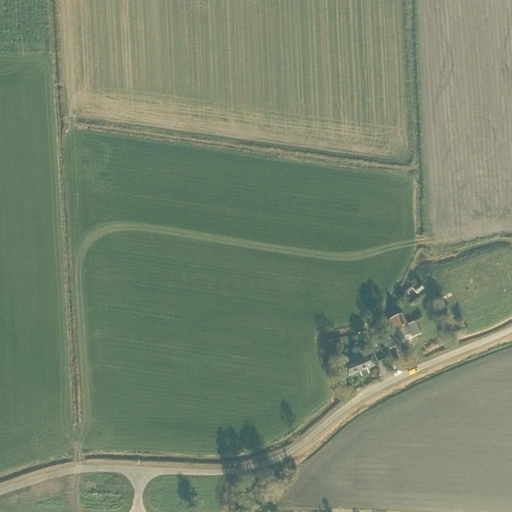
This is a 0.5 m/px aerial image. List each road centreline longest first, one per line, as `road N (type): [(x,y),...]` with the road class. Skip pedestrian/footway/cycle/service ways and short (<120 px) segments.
road 1 (unclassified): [(140,470),(216,472),(274,459),(368,391),(511,329)]
road 2 (unclassified): [(0,491),(77,468),(140,470)]
